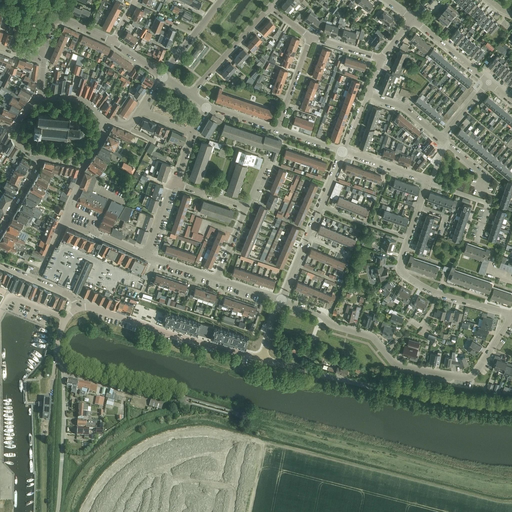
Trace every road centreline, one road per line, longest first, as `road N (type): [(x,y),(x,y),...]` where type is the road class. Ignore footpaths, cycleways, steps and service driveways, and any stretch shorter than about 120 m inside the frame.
road 1 (residential): [(280,300),(371,337),(395,364),(470,379),(511,316)]
road 2 (tertiary): [(511,407),(371,386),(262,358)]
road 3 (residential): [(56,511),(63,439),(56,349),(66,316)]
road 4 (unclassified): [(262,358),(77,307)]
road 5 (residential): [(511,314),(408,277),(399,269),(408,237)]
road 6 (residential): [(189,95),(270,6)]
